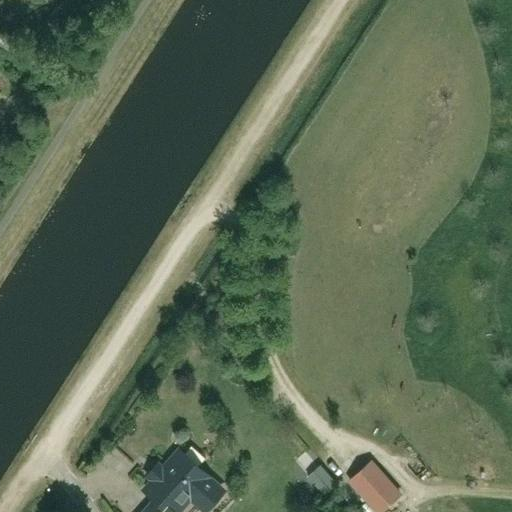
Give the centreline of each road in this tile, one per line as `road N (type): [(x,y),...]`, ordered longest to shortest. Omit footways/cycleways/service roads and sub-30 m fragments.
road 1 (track): [(338,0),(6,511)]
road 2 (track): [(168,0),(0,259)]
